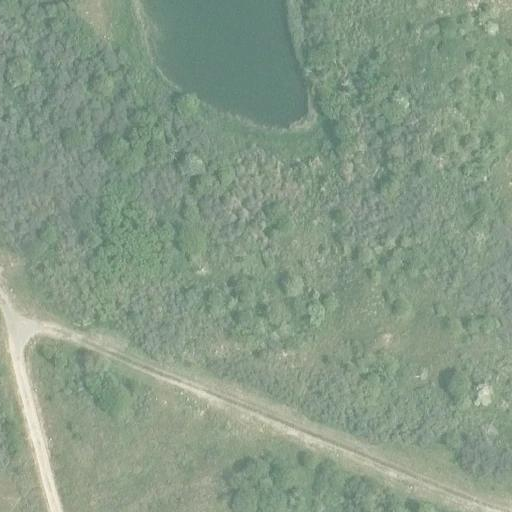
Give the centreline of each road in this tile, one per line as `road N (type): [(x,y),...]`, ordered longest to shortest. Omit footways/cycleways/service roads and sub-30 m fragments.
road 1 (track): [(13,315),(400,480),(511,509)]
road 2 (track): [(55,511),(16,362),(13,315),(0,288)]
